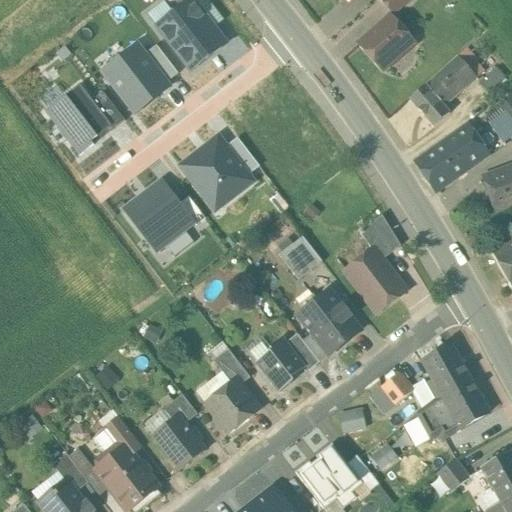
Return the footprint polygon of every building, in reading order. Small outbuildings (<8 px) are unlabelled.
[(164,1),(147,14),(191,71),(226,45),(214,28),(225,20),(209,0),(192,0),(174,14),(164,1)] [(380,0),(393,15),(410,0),(380,0)] [(414,44),(390,17),(359,45),(382,72),(414,44)] [(119,75),(110,81),(136,114),(170,88),(167,84),(178,76),(156,47),(145,55),(138,46),(112,66),(119,75)] [(477,62),(466,50),(458,58),(476,79),(483,73),(475,64),(477,62)] [(458,58),(438,75),(457,97),(476,79),(458,58)] [(504,80),(496,70),(479,84),(487,94),(504,80)] [(438,75),(410,100),(434,128),(449,115),(443,108),(457,97),(438,75)] [(80,86),(46,113),(80,157),(125,122),(103,94),(92,102),(80,86)] [(511,91),(492,105),(511,132),(511,91)] [(511,134),(501,120),(483,132),(498,152),(511,141),(511,134)] [(468,125),(414,162),(436,194),(490,157),(468,125)] [(218,139),(182,168),(206,199),(213,193),(223,206),(253,182),(248,177),(260,168),(238,140),(226,149),(218,139)] [(511,166),(483,177),(496,214),(511,208),(511,166)] [(163,182),(125,211),(157,252),(194,223),(197,226),(206,219),(189,197),(180,204),(163,182)] [(401,246),(382,216),(359,233),(373,251),(374,250),(382,261),(401,246)] [(322,263),(303,237),(279,256),(299,281),(322,263)] [(511,241),(492,252),(511,288),(511,241)] [(382,261),(374,250),(373,251),(345,272),(377,314),(406,292),(382,261)] [(217,293),(204,286),(197,299),(210,306),(217,293)] [(360,332),(330,292),(298,317),(329,356),(360,332)] [(319,363),(297,335),(286,344),(305,368),(303,370),(306,374),(319,363)] [(286,344),(282,338),(270,348),(272,351),(256,364),(279,393),(293,382),(291,379),(303,370),(305,368),(286,344)] [(470,380),(451,346),(422,362),(433,381),(427,384),(436,399),(470,380)] [(250,378),(228,350),(213,361),(232,386),(237,381),(241,386),(250,378)] [(412,392),(399,374),(381,388),(395,406),(412,392)] [(470,380),(436,399),(433,401),(415,414),(430,440),(441,434),(444,439),(460,430),(489,414),(470,380)] [(232,386),(207,405),(216,417),(215,422),(221,429),(225,430),(228,434),(259,410),(241,386),(237,381),(232,386)] [(198,415),(182,396),(164,410),(172,421),(178,417),(185,425),(198,415)] [(340,434),(364,429),(360,407),(335,411),(340,434)] [(185,425),(178,417),(172,421),(153,436),(162,448),(159,450),(167,461),(170,458),(180,471),(205,451),(199,444),(202,441),(192,428),(189,431),(185,425)] [(142,447),(120,419),(104,431),(121,453),(127,448),(132,455),(142,447)] [(386,440),(366,449),(375,468),(395,460),(386,440)] [(309,462),(295,473),(324,510),(336,501),(343,510),(357,499),(352,494),(362,486),(362,483),(332,445),(316,457),(318,460),(311,465),(309,462)] [(121,453),(114,458),(113,456),(107,454),(96,462),(97,469),(98,470),(96,472),(127,511),(158,488),(132,455),(127,448),(121,453)] [(511,455),(511,454),(482,470),(493,488),(487,491),(496,506),(511,497),(511,455)] [(89,484),(67,455),(53,466),(66,483),(67,482),(76,493),(89,484)] [(469,479),(455,461),(437,474),(451,493),(469,479)] [(66,483),(54,492),(55,493),(53,494),(55,497),(41,507),(44,511),(93,511),(95,511),(88,502),(85,505),(76,493),(67,482),(66,483)] [(290,511),(274,490),(245,511),(290,511)] [(511,511),(511,497),(496,506),(486,511),(485,511),(511,511)]
